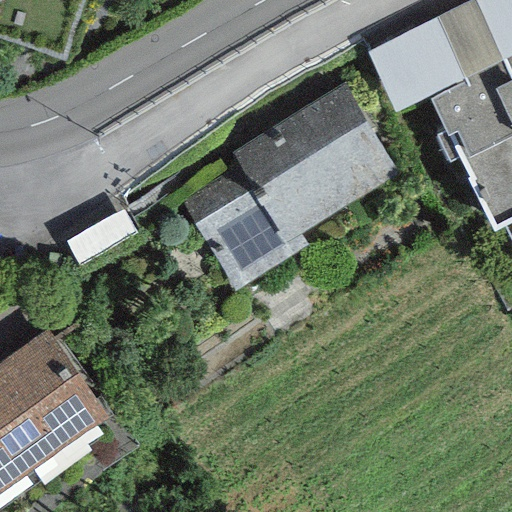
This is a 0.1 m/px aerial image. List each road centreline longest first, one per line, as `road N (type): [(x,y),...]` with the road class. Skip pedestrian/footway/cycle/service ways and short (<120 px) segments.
road 1 (residential): [(413,0),(55,182),(14,172),(0,153)]
road 2 (tertiary): [(0,138),(50,124),(260,0)]
